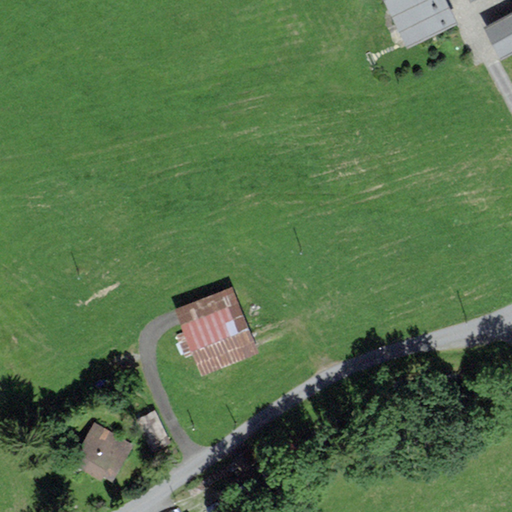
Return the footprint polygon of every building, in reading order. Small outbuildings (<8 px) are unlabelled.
[(399,0),(415,32),(446,18),(437,0),(399,0)] [(511,46),(511,13),(489,26),(503,51),(511,46)] [(203,366),(256,347),(239,303),(226,308),(220,291),(181,306),(186,322),(203,366)] [(166,438),(153,411),(139,418),(152,445),(166,438)] [(102,469),(111,475),(129,444),(114,435),(112,439),(92,427),(73,459),(99,475),(102,469)]
